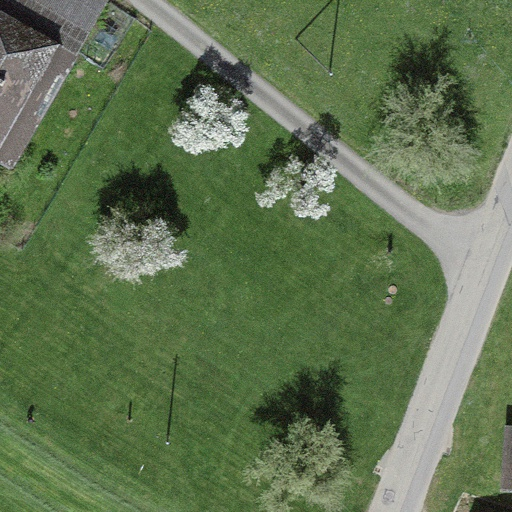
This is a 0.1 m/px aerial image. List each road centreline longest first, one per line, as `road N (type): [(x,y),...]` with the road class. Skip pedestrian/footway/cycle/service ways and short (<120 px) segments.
road 1 (track): [(148,0),(487,267)]
road 2 (tertiary): [(393,511),(511,202)]
